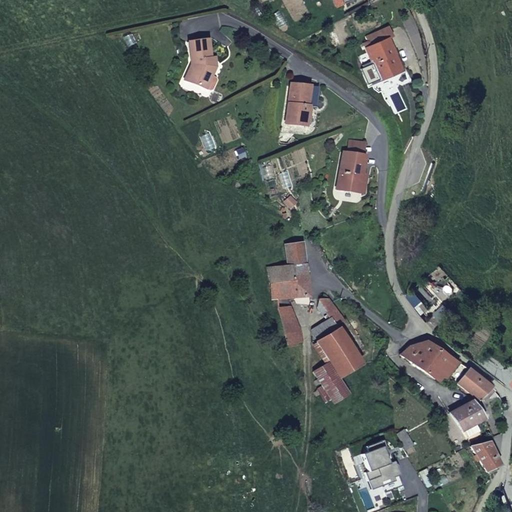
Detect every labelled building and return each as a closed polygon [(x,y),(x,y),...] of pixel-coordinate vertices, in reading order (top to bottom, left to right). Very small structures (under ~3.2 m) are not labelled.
[(367,44),(369,49),(385,42),(391,39),(387,29),(365,39),(367,44)] [(362,46),(364,50),(379,82),(400,73),(385,42),(369,49),(367,44),(362,46)] [(207,48),(188,50),(191,72),(187,89),(205,94),(209,81),(212,82),(214,71),(210,70),(209,63),(207,48)] [(295,87),(292,126),(313,128),(315,109),(312,106),(313,88),(295,87)] [(352,155),(346,191),(367,195),(370,177),(373,157),(352,155)] [(370,177),(367,195),(372,196),(375,177),(370,177)] [(300,245),(284,247),(286,269),(266,271),(272,305),(275,305),(277,311),(289,310),(288,300),(299,299),(300,307),(306,307),(307,303),(300,245)] [(315,344),(328,364),(339,379),(359,366),(334,328),(342,322),(327,301),(318,301),(316,308),(319,316),(323,314),(327,322),(333,332),(315,344)] [(450,311),(441,305),(434,316),(443,321),(450,311)] [(289,310),(277,311),(284,336),(298,333),(289,310)] [(333,332),(327,322),(311,332),(311,338),(315,344),(333,332)] [(300,332),(298,333),(284,336),(288,349),(303,343),(300,332)] [(424,343),(409,348),(404,352),(403,351),(400,357),(421,371),(436,350),(424,343)] [(466,371),(436,350),(421,371),(437,383),(441,377),(455,386),(456,385),(466,371)] [(312,374),(333,405),(347,396),(337,380),(339,379),(328,364),(312,374)] [(486,387),(466,371),(456,385),(477,402),(480,400),(486,407),(497,398),(486,387)] [(483,420),(471,403),(449,415),(460,432),(462,431),(466,439),(477,432),(472,425),(483,420)] [(403,430),(395,435),(404,451),(412,446),(403,430)] [(484,473),(496,471),(498,467),(487,444),(470,449),(484,473)]
